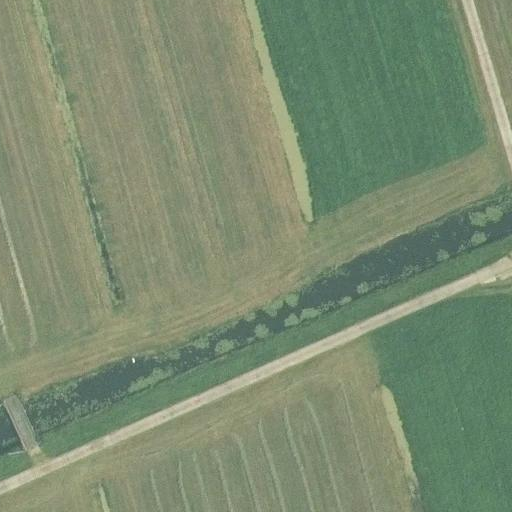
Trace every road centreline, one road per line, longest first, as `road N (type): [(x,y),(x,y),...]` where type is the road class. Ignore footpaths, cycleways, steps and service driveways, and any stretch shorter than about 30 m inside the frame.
road 1 (track): [(0,490),(511,260)]
road 2 (track): [(466,0),(511,154)]
